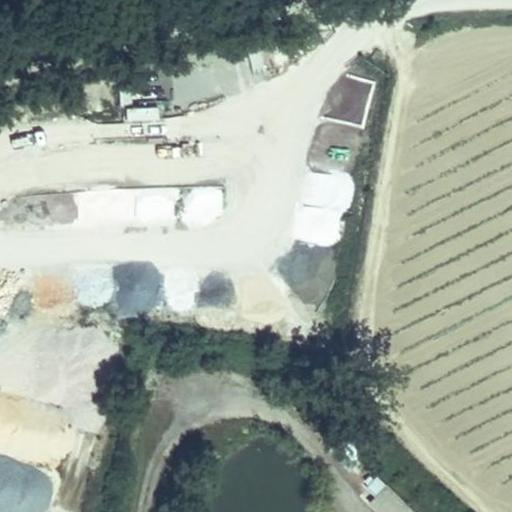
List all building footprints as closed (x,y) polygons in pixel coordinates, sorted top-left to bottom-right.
[(319,86),(320,173),(367,172),(365,86),(319,86)] [(170,234),(170,195),(138,195),(138,234),(170,234)] [(9,204),(16,231),(45,224),(38,196),(9,204)] [(151,275),(111,278),(114,315),(154,312),(151,275)] [(192,324),(197,280),(165,276),(159,321),(192,324)]
